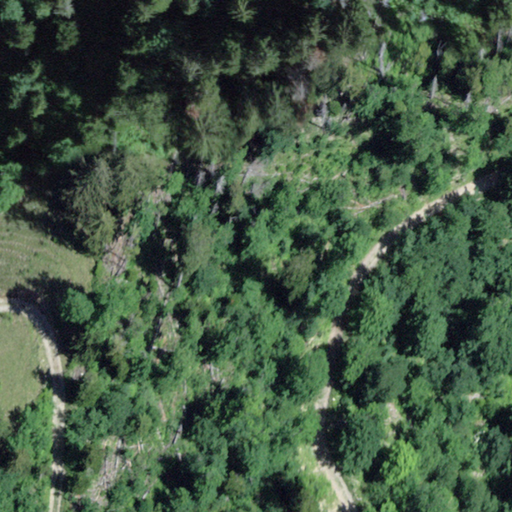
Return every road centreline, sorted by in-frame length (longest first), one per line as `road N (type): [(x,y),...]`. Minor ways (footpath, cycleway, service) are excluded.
road 1 (track): [(356,511),(323,436),(351,300),(367,268),(425,214),(511,173)]
road 2 (track): [(0,300),(35,304),(54,343),(63,476),(57,511)]
